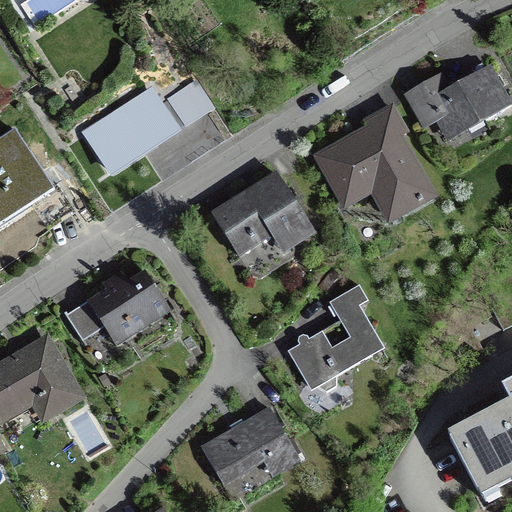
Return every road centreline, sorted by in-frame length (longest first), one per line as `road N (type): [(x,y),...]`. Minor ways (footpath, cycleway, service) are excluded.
road 1 (residential): [(497,0),(149,208)]
road 2 (residential): [(149,208),(229,358),(100,511)]
road 3 (residential): [(149,208),(0,313)]
